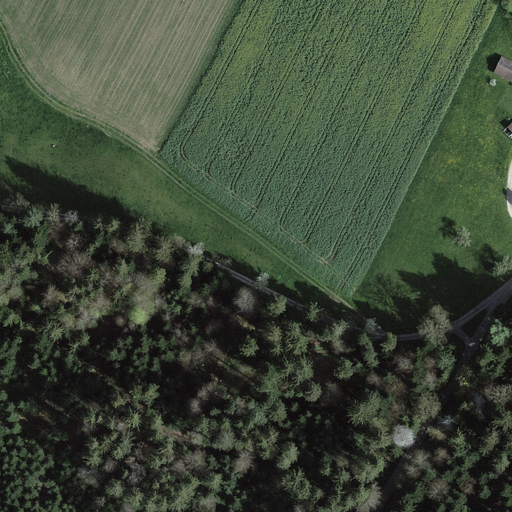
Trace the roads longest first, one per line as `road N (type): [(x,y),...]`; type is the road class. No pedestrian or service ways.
road 1 (track): [(511,283),(456,323),(385,338),(178,250),(106,227),(0,209)]
road 2 (unclassified): [(375,511),(511,286)]
